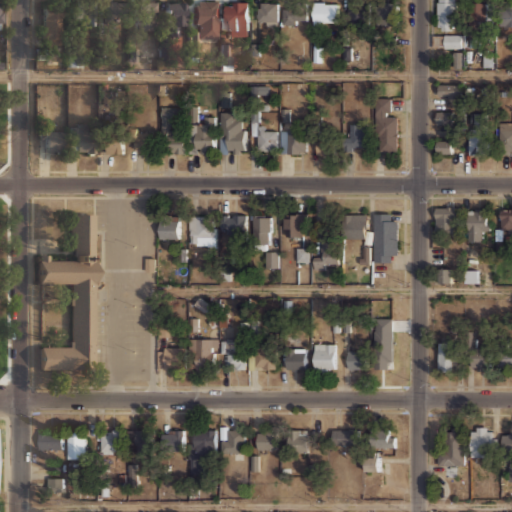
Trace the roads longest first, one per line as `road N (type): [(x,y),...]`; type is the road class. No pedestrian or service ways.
road 1 (residential): [(511,399),(0,401)]
road 2 (residential): [(418,0),(417,511)]
road 3 (residential): [(20,0),(19,511)]
road 4 (tertiary): [(511,185),(0,184)]
